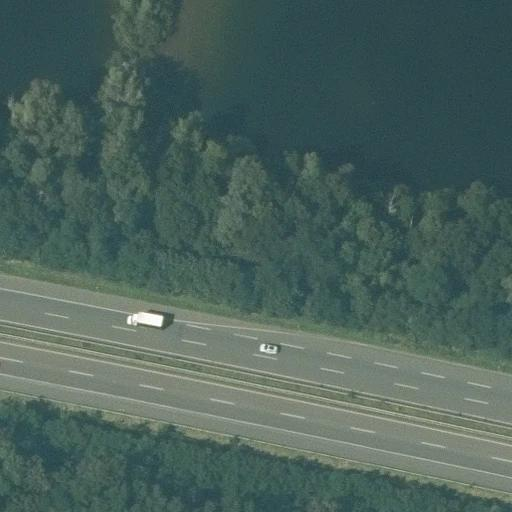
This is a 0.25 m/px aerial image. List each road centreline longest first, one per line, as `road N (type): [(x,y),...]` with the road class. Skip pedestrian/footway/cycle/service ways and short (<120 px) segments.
road 1 (motorway): [(511,409),(0,303)]
road 2 (motorway): [(0,362),(511,465)]
road 3 (track): [(0,406),(498,511)]
